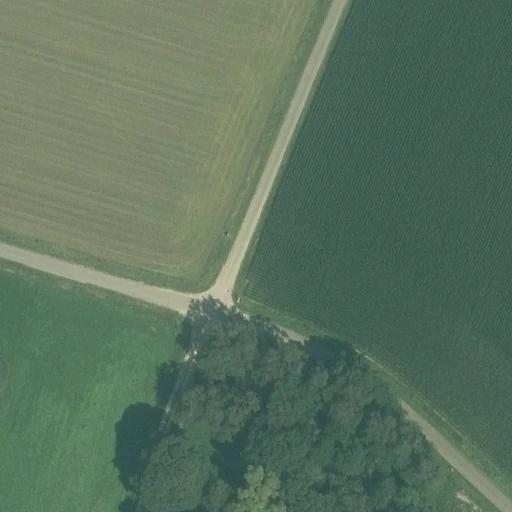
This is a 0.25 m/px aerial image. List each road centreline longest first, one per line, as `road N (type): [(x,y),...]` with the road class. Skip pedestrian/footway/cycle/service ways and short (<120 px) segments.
road 1 (unclassified): [(511,510),(381,394),(332,362),(211,315)]
road 2 (unclassified): [(211,315),(341,0)]
road 3 (unclassified): [(0,252),(211,315)]
road 4 (track): [(211,315),(200,329),(146,511)]
